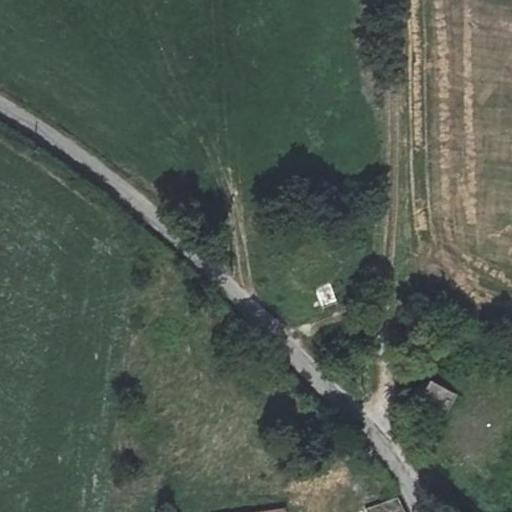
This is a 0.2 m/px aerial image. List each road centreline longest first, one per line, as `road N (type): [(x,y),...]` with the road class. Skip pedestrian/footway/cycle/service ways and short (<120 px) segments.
road 1 (unclassified): [(0,108),(128,199),(271,329),(380,451),(420,511)]
road 2 (track): [(394,0),(389,287),(371,311),(281,340)]
